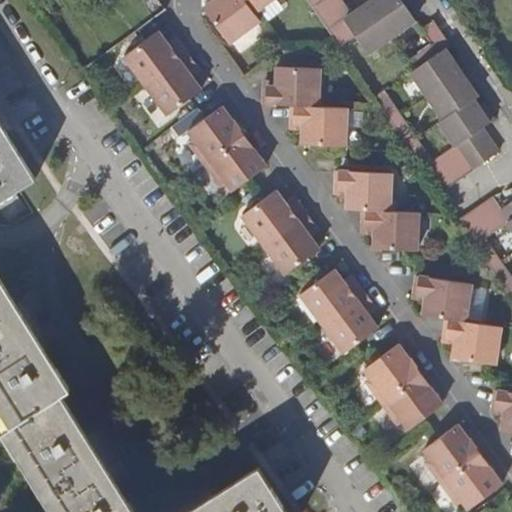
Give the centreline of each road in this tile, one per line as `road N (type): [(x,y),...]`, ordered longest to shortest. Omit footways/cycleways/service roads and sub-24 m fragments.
road 1 (residential): [(356,506),(53,108),(0,23)]
road 2 (residential): [(511,462),(185,14),(190,0)]
road 3 (residential): [(511,131),(430,0)]
